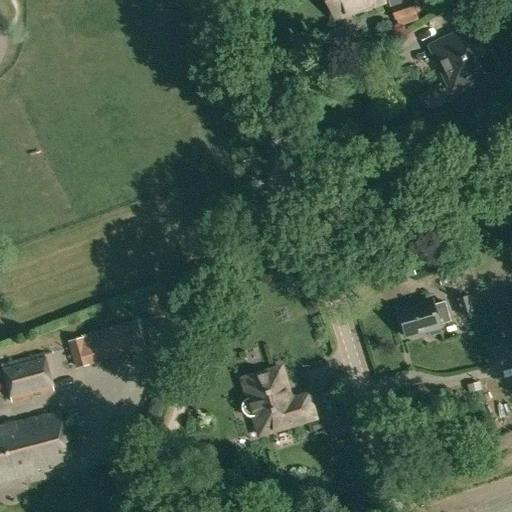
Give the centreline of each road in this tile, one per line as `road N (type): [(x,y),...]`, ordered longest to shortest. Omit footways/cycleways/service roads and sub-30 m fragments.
road 1 (unclassified): [(396,511),(237,0)]
road 2 (track): [(292,171),(246,253),(173,420),(143,511)]
road 3 (track): [(313,240),(387,216),(473,215),(511,204)]
